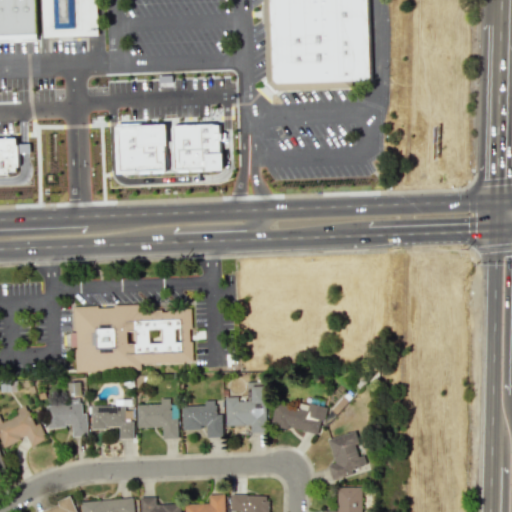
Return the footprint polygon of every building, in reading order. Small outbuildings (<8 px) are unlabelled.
[(0,0),(32,0),(34,39),(0,40),(0,0)] [(39,0),(95,0),(97,34),(41,36),(39,0)] [(365,0),(370,79),(350,80),(350,87),(272,89),(264,81),(261,0),(365,0)] [(231,113),(233,157),(189,159),(187,115),(231,113)] [(174,116),(175,160),(131,162),(130,118),(174,116)] [(0,137),(16,137),(17,181),(0,181),(0,137)] [(74,306),(76,371),(140,369),(139,364),(193,362),(191,307),(131,309),(131,305),(74,306)] [(225,396),(225,425),(249,425),(249,432),(265,432),(265,386),(251,386),(251,401),(238,401),(238,396),(225,396)] [(46,427),(71,426),(71,436),(87,436),(86,412),(80,412),(80,398),(70,398),(70,404),(46,405),(46,427)] [(162,438),(178,438),(177,404),(170,404),(170,398),(160,398),(160,404),(136,404),(136,427),(162,427),(162,438)] [(132,420),(131,399),(115,400),(116,405),(124,404),(125,421),(132,420)] [(182,428),(205,428),(206,436),(221,436),(221,413),(217,413),(217,400),(204,400),(204,405),(182,405),(182,428)] [(319,435),(325,406),(298,401),(297,408),(275,403),(270,424),(319,435)] [(0,441),(2,446),(26,436),(30,446),(46,439),(39,422),(34,425),(25,405),(16,409),(18,414),(1,421),(0,418),(0,441)] [(119,439),(133,438),(132,421),(124,422),(124,405),(90,406),(90,428),(119,427),(119,439)] [(327,438),(334,463),(327,465),(331,480),(359,472),(357,465),(366,462),(364,454),(359,456),(352,431),(327,438)] [(360,511),(360,487),(336,487),(336,510),(322,510),(322,511),(360,511)] [(184,504),(184,511),(224,511),(224,494),(208,494),(208,503),(184,504)] [(267,511),(268,495),(230,494),(230,511),(240,511),(239,511),(267,511)] [(75,511),(69,496),(62,498),(50,508),(38,511),(75,511)] [(180,511),(180,503),(155,504),(155,496),(139,497),(139,511),(180,511)] [(82,500),(82,511),(134,511),(133,498),(82,500)]
